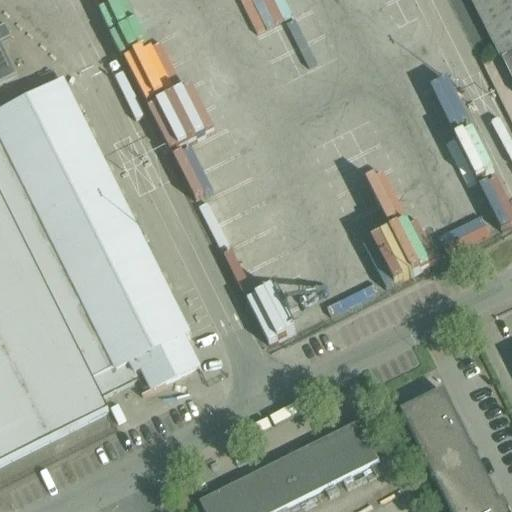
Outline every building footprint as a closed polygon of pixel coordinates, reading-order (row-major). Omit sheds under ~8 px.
[(511,0),(472,0),(511,80),(511,0)] [(0,42),(0,73),(12,68),(0,42)] [(0,116),(0,469),(106,417),(100,403),(137,385),(144,399),(141,400),(141,402),(165,390),(165,389),(201,371),(203,375),(205,375),(187,339),(190,337),(64,85),(0,116)] [(289,330),(397,285),(331,128),(224,173),(289,330)] [(403,417),(450,511),(504,511),(446,395),(403,417)] [(200,504),(203,511),(282,511),(380,464),(360,424),(200,504)]
